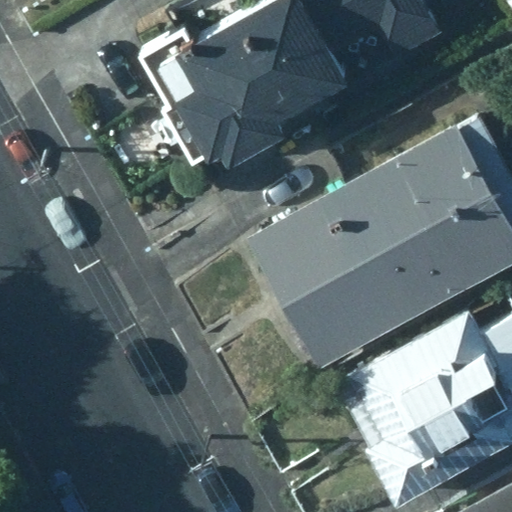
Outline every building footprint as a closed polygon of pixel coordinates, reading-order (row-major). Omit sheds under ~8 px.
[(244,0),(200,26),(259,132),(279,121),(271,107),(338,67),(351,60),(339,39),(314,0),(244,0)] [(314,0),(339,39),(373,19),(391,51),(436,22),(423,0),(314,0)] [(220,155),(259,132),(200,26),(186,33),(178,20),(134,46),(164,97),(158,101),(188,153),(212,140),(220,155)] [(511,173),(474,104),(243,231),(312,358),(511,250),(511,173)] [(511,288),(470,313),(464,301),(331,375),(367,438),(358,442),(389,497),(511,427),(511,288)] [(511,511),(511,473),(444,511),(511,511)]
